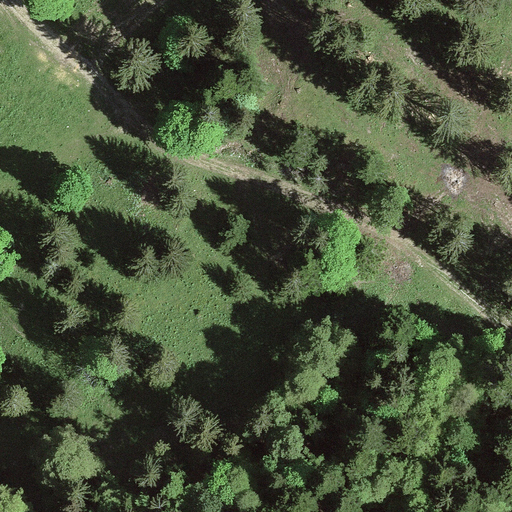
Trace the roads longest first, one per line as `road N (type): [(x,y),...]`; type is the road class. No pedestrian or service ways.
road 1 (track): [(511,331),(381,227),(142,141),(116,95),(84,70)]
road 2 (track): [(160,0),(84,70),(3,0)]
